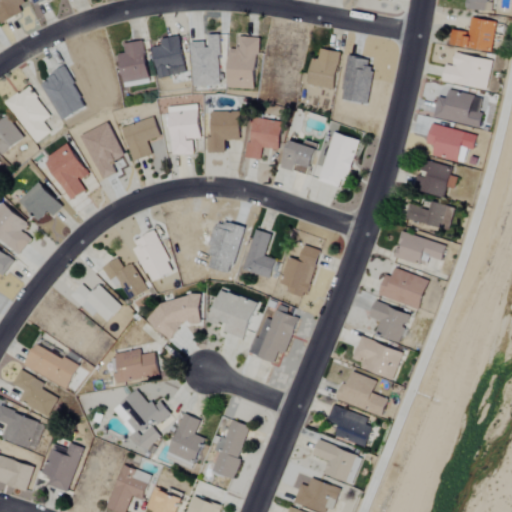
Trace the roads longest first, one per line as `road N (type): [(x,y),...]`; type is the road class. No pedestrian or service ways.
road 1 (residential): [(254,511),(364,233),(420,0)]
road 2 (residential): [(0,65),(70,24),(127,8),(214,1),(417,32)]
road 3 (residential): [(0,337),(71,246),(148,196),(210,188),(272,199),(364,233)]
